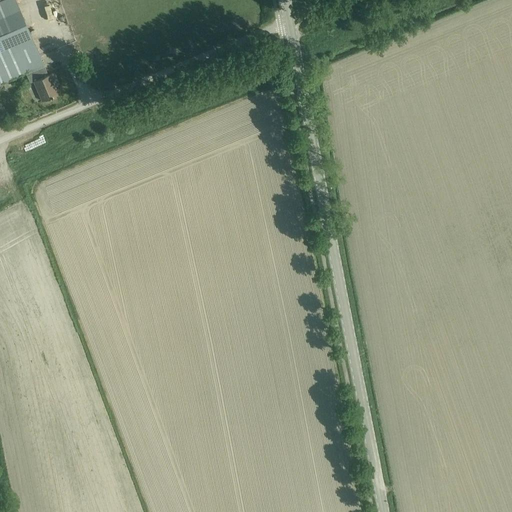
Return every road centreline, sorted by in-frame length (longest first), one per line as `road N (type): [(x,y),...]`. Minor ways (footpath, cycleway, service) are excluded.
road 1 (tertiary): [(381,511),(288,22)]
road 2 (unclassified): [(0,139),(288,22)]
